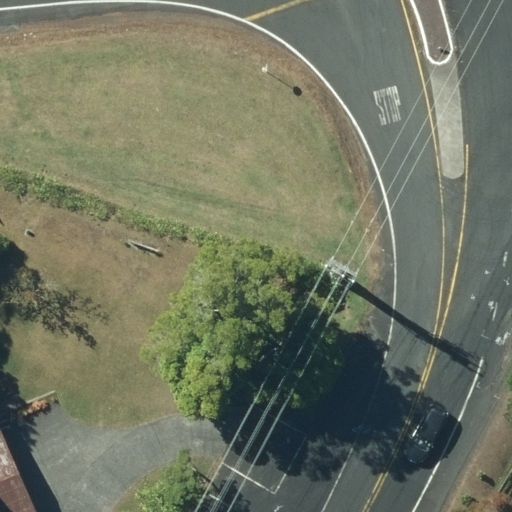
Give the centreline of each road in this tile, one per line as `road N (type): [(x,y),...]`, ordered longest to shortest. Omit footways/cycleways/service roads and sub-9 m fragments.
road 1 (residential): [(453,300),(417,170),(341,0)]
road 2 (residential): [(488,0),(499,115),(485,230),(453,300)]
road 3 (tertiary): [(511,248),(405,433)]
road 4 (residential): [(405,433),(453,300)]
